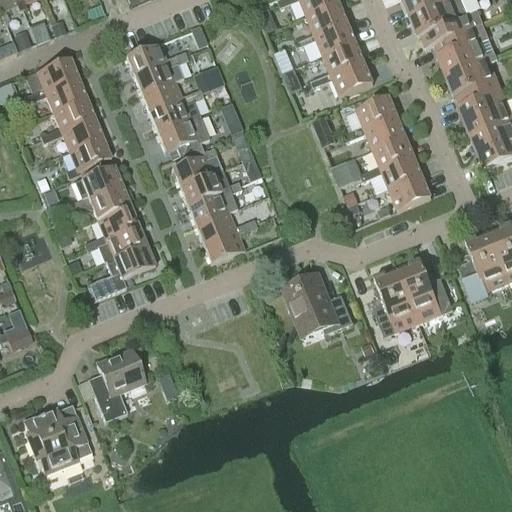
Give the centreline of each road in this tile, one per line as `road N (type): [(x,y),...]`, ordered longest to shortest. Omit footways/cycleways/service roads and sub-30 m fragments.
road 1 (residential): [(0,405),(51,388),(81,342),(327,251),(364,260),(471,214)]
road 2 (residential): [(471,214),(378,0)]
